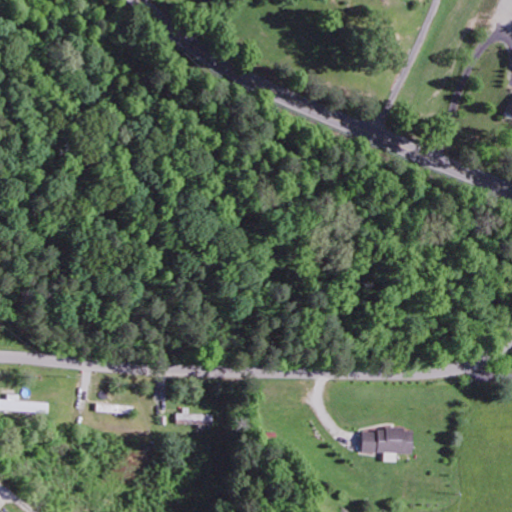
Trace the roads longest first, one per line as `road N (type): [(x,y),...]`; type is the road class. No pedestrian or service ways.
road 1 (residential): [(0,355),(409,376),(473,364),(511,335)]
road 2 (secondary): [(511,190),(288,98),(209,57),(139,0)]
